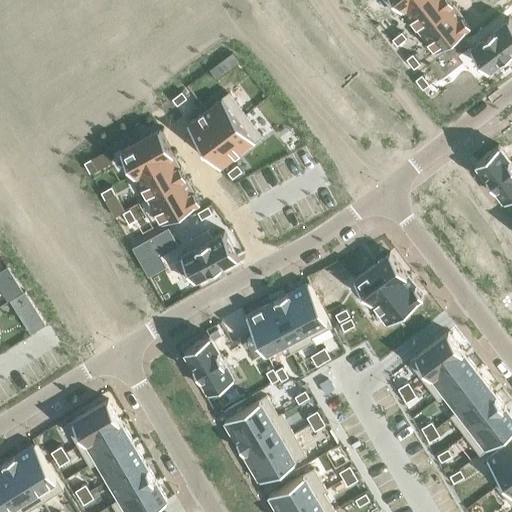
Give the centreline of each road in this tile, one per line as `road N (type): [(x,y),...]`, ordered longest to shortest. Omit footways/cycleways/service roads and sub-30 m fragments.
road 1 (residential): [(511,361),(385,194)]
road 2 (residential): [(122,354),(214,511)]
road 3 (residential): [(122,354),(267,268)]
road 4 (residential): [(385,194),(511,92)]
road 5 (residential): [(0,429),(122,354)]
road 6 (residential): [(267,268),(385,194)]
